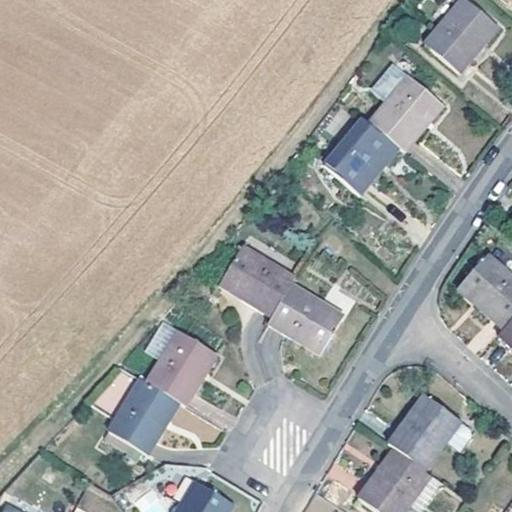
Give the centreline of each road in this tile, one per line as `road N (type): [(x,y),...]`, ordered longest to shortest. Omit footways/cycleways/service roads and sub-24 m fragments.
road 1 (residential): [(399,320),(511,152)]
road 2 (residential): [(511,420),(399,320)]
